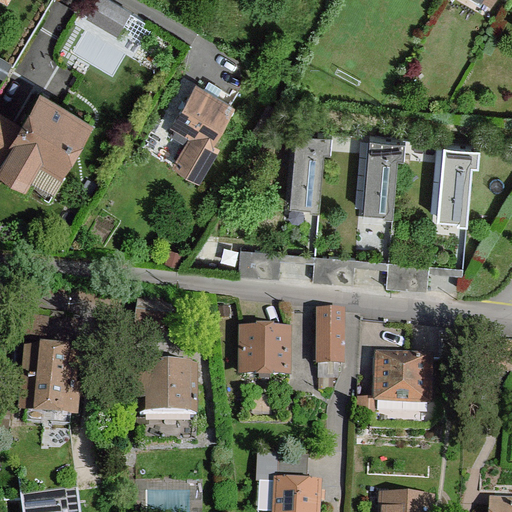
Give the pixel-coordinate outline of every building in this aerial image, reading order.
[(99,0),(89,24),(120,37),(135,5),(123,0),(99,0)] [(11,64),(0,57),(0,73),(5,76),(11,64)] [(230,106),(196,86),(174,122),(192,133),(176,161),(198,174),(216,145),(210,141),(230,106)] [(84,119),(42,94),(23,127),(2,162),(26,176),(38,155),(57,166),(84,119)] [(0,150),(16,124),(0,114),(0,150)] [(23,127),(16,124),(0,150),(0,161),(2,162),(23,127)] [(332,132),(296,129),(290,203),(311,204),(310,207),(320,208),(325,149),(331,150),(332,132)] [(406,139),(370,135),(364,209),(385,211),(385,214),(394,214),(399,156),(405,156),(406,139)] [(481,144),(445,141),(439,215),(459,217),(459,219),(469,220),(474,162),(480,162),(481,144)] [(62,168),(57,166),(38,155),(26,176),(49,190),(62,168)] [(464,268),(241,249),(238,274),(280,278),(281,259),(315,262),(313,280),(354,283),(355,265),(389,268),(387,286),(428,290),(429,272),(463,275),(464,268)] [(171,327),(173,307),(138,303),(136,323),(171,327)] [(344,312),(315,312),(314,364),(342,364),(344,312)] [(285,330),(243,330),(244,377),(285,377),(285,330)] [(511,372),(511,346),(489,346),(489,372),(511,372)] [(77,360),(76,374),(92,376),(95,349),(78,347),(77,360)] [(32,356),(28,410),(73,414),(76,374),(77,360),(32,356)] [(432,359),(379,357),(377,404),(430,406),(432,359)] [(198,417),(197,367),(141,367),(142,418),(198,417)] [(14,378),(1,377),(1,389),(13,389),(14,378)] [(10,409),(0,408),(0,419),(10,420),(10,409)] [(317,511),(318,487),(279,486),(278,511),(317,511)] [(83,511),(80,490),(21,497),(23,511),(83,511)] [(430,511),(431,500),(386,499),(385,511),(430,511)]
